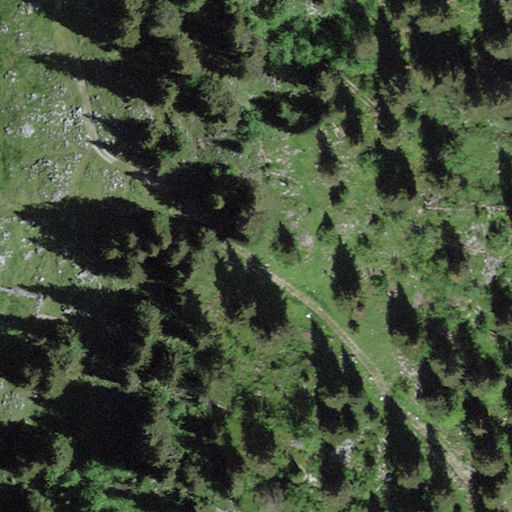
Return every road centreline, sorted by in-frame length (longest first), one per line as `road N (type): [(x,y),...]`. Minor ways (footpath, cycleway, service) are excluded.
road 1 (track): [(500,511),(381,390),(330,322),(214,238),(175,198),(97,149),(58,0)]
road 2 (track): [(0,213),(54,205),(77,185),(97,149)]
